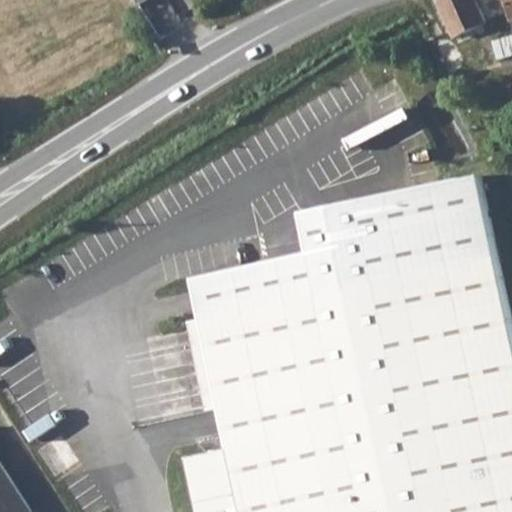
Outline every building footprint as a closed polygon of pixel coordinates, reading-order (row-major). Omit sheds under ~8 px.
[(133,0),(143,11),(158,0),(133,0)] [(487,21),(476,0),(437,0),(435,1),(452,38),(487,21)] [(511,36),(496,41),(501,59),(511,55),(511,36)] [(511,98),(511,79),(510,76),(502,79),(500,75),(493,77),(503,102),(511,98)] [(192,456),(203,511),(511,511),(511,317),(483,177),(309,213),(317,254),(200,277),(234,447),(192,456)] [(30,511),(0,465),(0,511),(30,511)]
